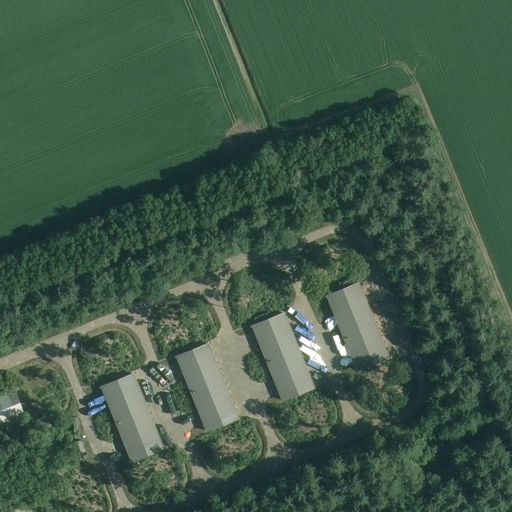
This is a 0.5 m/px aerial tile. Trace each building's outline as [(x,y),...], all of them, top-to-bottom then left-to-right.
[(357,283),(327,295),(357,370),(388,358),(357,283)] [(283,313),(252,325),(282,400),(313,388),(283,313)] [(207,343),(176,356),(204,424),(207,431),(237,418),(207,343)] [(132,374),(101,386),(130,458),(132,461),(162,449),(132,374)] [(0,426),(7,424),(7,422),(24,415),(24,413),(21,407),(18,400),(14,390),(9,392),(0,395),(0,426)] [(484,424),(455,436),(461,451),(490,439),(484,424)] [(468,463),(444,473),(449,485),(473,475),(468,463)] [(410,501),(433,492),(427,476),(404,485),(410,501)]
